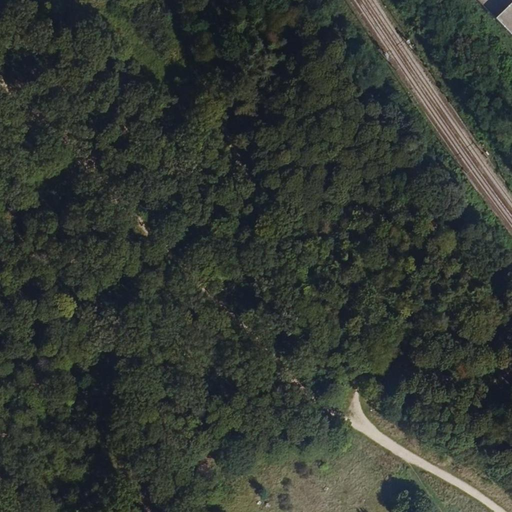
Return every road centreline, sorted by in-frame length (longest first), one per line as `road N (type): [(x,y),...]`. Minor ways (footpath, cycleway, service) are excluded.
road 1 (track): [(177,0),(203,95),(258,197),(325,229),(416,212),(438,225),(505,333),(508,357),(497,375),(481,381),(409,364),(367,377),(350,392),(360,427)]
road 2 (track): [(360,427),(299,390),(0,82)]
road 3 (track): [(501,511),(360,427)]
